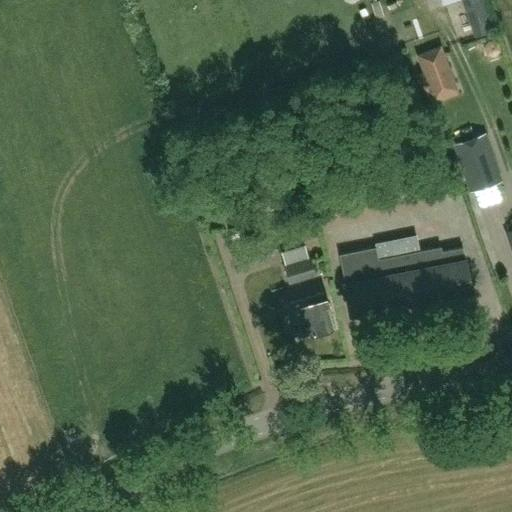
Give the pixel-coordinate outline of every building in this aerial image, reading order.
[(417,55),(436,104),(458,95),(439,46),(417,55)] [(484,135),(453,146),(469,192),(500,181),(484,135)] [(310,261),(308,261),(303,246),(281,253),(285,267),(284,267),(288,282),(314,275),(310,261)] [(338,255),(350,315),(470,293),(462,247),(441,251),(440,247),(378,259),(375,247),(338,255)] [(325,293),(288,302),(297,335),(310,332),(310,333),(332,328),(328,309),(329,309),(325,293)]
